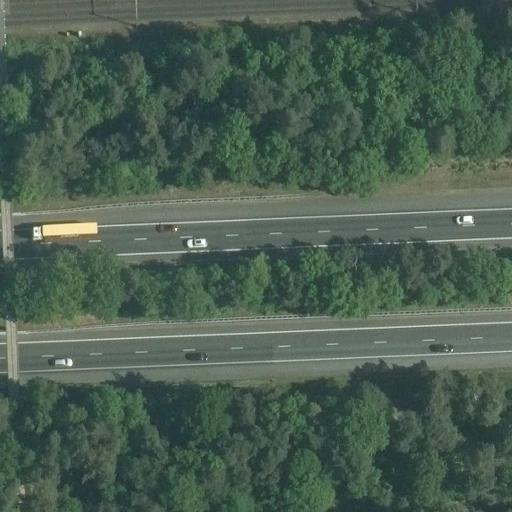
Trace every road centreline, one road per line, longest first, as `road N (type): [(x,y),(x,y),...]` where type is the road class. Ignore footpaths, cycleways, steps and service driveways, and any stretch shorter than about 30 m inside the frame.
road 1 (motorway): [(511,222),(0,244)]
road 2 (motorway): [(0,359),(511,339)]
